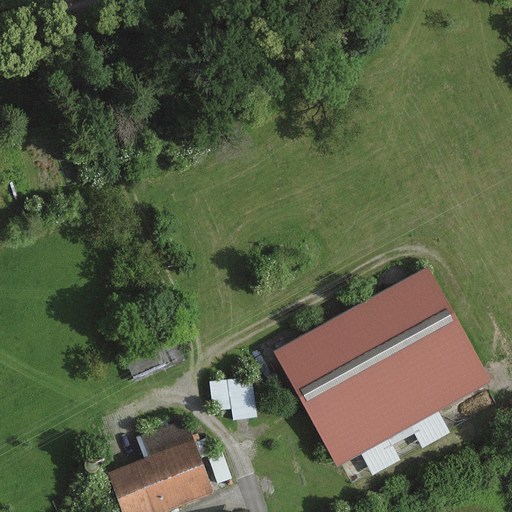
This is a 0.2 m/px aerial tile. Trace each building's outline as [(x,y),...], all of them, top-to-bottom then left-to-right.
[(429,272),(278,354),(340,466),(491,384),(429,272)] [(170,326),(121,348),(134,377),(183,356),(170,326)] [(252,375),(208,381),(212,413),(235,410),(236,419),(258,416),(252,375)] [(147,458),(103,474),(116,511),(166,511),(208,497),(181,421),(139,436),(147,458)] [(91,474),(94,474),(96,473),(99,472),(100,469),(101,466),(101,464),(100,462),(98,460),(96,458),(94,458),(91,458),(89,459),(87,460),(85,462),(85,465),(85,468),(86,471),(88,473),(91,474)]
